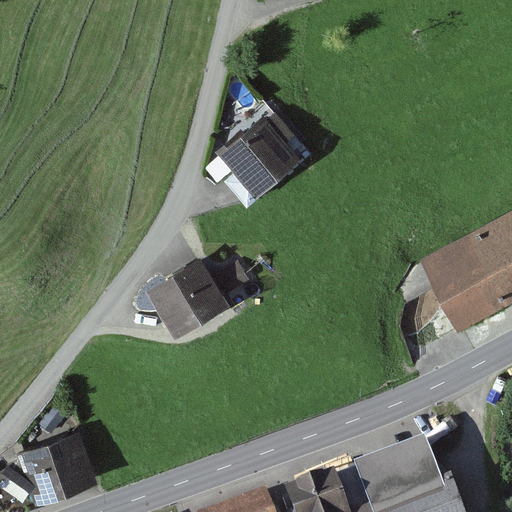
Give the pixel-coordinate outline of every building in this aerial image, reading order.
[(275,109),(227,150),(265,195),(313,153),(275,109)] [(511,214),(432,260),(470,325),(511,301),(511,214)] [(209,250),(158,284),(189,331),(240,297),(209,250)] [(104,429),(12,460),(0,474),(0,489),(37,506),(121,478),(104,429)] [(357,511),(347,478),(301,492),(306,511),(357,511)] [(468,511),(456,478),(364,511),(468,511)] [(280,511),(271,488),(208,511),(280,511)]
